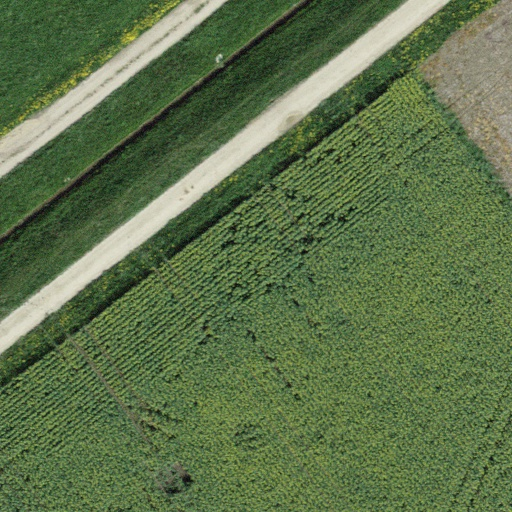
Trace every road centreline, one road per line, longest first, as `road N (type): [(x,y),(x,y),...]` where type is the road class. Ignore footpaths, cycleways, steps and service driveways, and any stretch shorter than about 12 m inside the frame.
road 1 (track): [(0,363),(457,0)]
road 2 (track): [(0,153),(198,0)]
